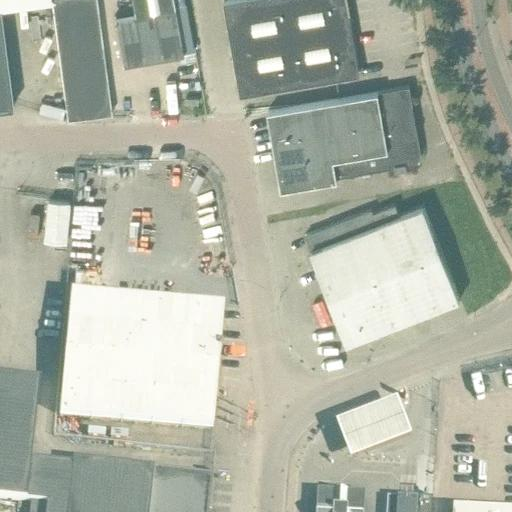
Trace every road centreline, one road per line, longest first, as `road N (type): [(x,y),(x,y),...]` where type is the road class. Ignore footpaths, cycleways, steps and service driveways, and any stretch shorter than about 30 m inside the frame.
road 1 (unclassified): [(278,419),(278,374),(239,173),(224,144),(190,135),(0,136)]
road 2 (unclassified): [(278,419),(511,324)]
road 3 (tertiary): [(452,0),(475,91),(511,171)]
road 4 (unknown): [(464,343),(447,511)]
